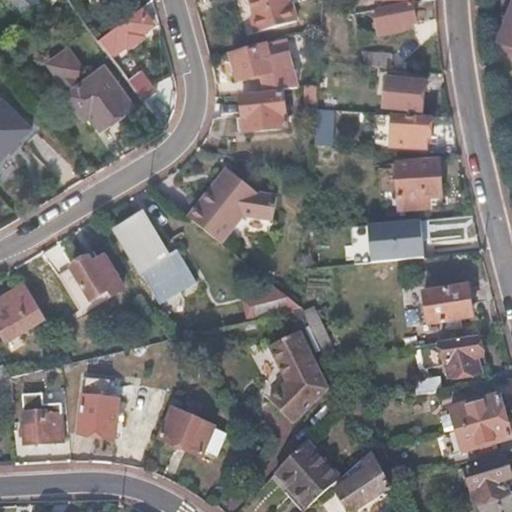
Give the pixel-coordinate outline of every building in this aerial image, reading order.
[(287,0),(249,0),(255,17),(252,18),(257,35),(298,23),(293,5),(290,6),(287,0)] [(408,3),(371,6),(374,34),(401,32),(401,27),(410,26),(408,3)] [(511,7),(498,43),(511,48),(511,7)] [(151,21),(141,8),(100,36),(113,52),(125,44),(128,48),(143,38),(140,34),(143,33),(140,28),(151,21)] [(280,37),(229,57),(235,79),(287,58),(280,37)] [(391,51),(362,46),(366,60),(389,65),(391,51)] [(62,82),(69,91),(65,93),(79,112),(84,108),(99,128),(130,104),(102,66),(83,79),(77,71),(78,63),(70,53),(60,51),(52,57),(50,69),(60,83),(62,82)] [(137,69),(126,78),(143,100),(154,90),(137,69)] [(422,81),(386,74),(382,103),(419,109),(422,81)] [(316,78),(304,77),(303,93),(315,93),(316,78)] [(0,169),(39,130),(6,97),(0,102),(0,169)] [(281,97),(240,101),(243,127),(284,122),(281,97)] [(331,101),(315,99),(313,143),(330,145),(331,101)] [(430,120),(394,115),(392,146),(424,149),(425,135),(429,135),(430,120)] [(438,161),(396,162),(399,212),(421,211),(421,199),(440,198),(438,161)] [(252,190),(221,166),(184,215),(216,241),(238,212),(266,216),(270,193),(252,190)] [(142,215),(116,231),(156,298),(178,286),(181,291),(197,281),(177,251),(168,256),(142,215)] [(431,261),(428,223),(374,227),(378,265),(431,261)] [(87,258),(71,268),(91,301),(107,290),(111,297),(123,290),(103,258),(91,265),(87,258)] [(260,293),(236,297),(241,322),(303,309),(259,274),(257,277),(260,293)] [(25,288),(25,289),(45,322),(48,326),(62,318),(38,279),(25,288)] [(466,287),(423,293),(428,325),(445,322),(459,321),(471,319),(466,287)] [(0,335),(6,345),(45,322),(25,289),(0,304),(0,335)] [(459,321),(445,322),(446,333),(461,331),(459,321)] [(271,346),(288,379),(270,397),(295,421),(328,388),(299,331),(271,346)] [(475,337),(441,342),(450,378),(479,374),(476,359),(480,358),(475,337)] [(0,369),(0,387),(12,385),(12,378),(10,377),(3,364),(2,368),(0,369)] [(12,378),(12,385),(12,402),(32,401),(30,372),(10,377),(12,378)] [(114,395),(116,379),(83,376),(82,391),(114,395)] [(439,380),(414,384),(416,397),(440,393),(439,380)] [(12,385),(0,387),(0,404),(12,402),(12,385)] [(497,396),(449,408),(456,430),(504,417),(497,396)] [(81,406),(72,406),(72,421),(80,422),(79,436),(114,440),(118,401),(82,397),(81,406)] [(46,413),(25,414),(26,444),(63,443),(61,404),(46,404),(46,413)] [(362,404),(352,406),(359,421),(369,419),(362,404)] [(188,417),(174,411),(162,437),(181,447),(203,457),(206,451),(218,457),(228,436),(200,423),(202,420),(190,414),(188,417)] [(504,417),(456,430),(462,451),(511,439),(504,417)] [(307,441),(276,473),(308,507),(333,485),(341,478),(307,441)] [(373,448),(341,478),(333,485),(347,511),(350,511),(380,491),(390,507),(399,500),(388,477),(373,448)] [(505,461),(466,471),(476,511),(511,511),(511,493),(507,495),(503,481),(510,479),(505,461)]
